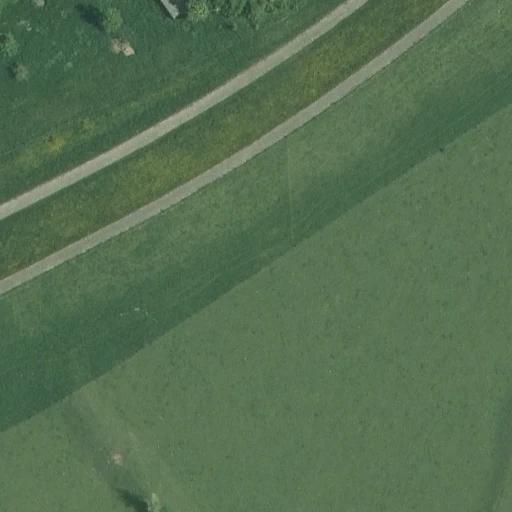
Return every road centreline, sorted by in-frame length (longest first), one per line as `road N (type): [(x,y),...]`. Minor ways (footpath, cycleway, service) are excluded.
road 1 (track): [(0,299),(233,167),(464,0)]
road 2 (track): [(0,215),(171,128),(361,0)]
